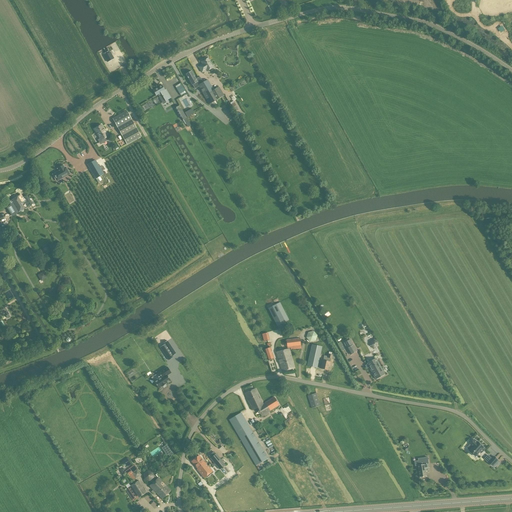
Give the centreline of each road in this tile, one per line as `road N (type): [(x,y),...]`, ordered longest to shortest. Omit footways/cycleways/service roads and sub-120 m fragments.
road 1 (tertiary): [(511,70),(428,24),(321,9),(228,35),(163,64),(0,170)]
road 2 (unclassified): [(180,511),(180,475),(201,418),(234,388),(271,377),(459,414),(511,462)]
road 3 (primary): [(341,511),(511,498)]
